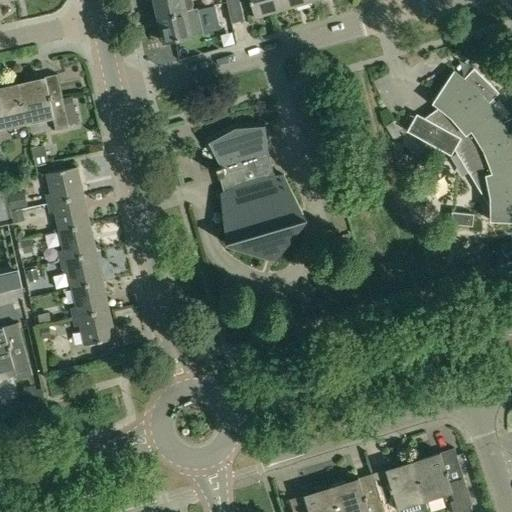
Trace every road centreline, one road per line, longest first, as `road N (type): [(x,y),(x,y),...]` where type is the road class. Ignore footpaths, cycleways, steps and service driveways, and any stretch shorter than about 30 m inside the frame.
road 1 (unclassified): [(183,387),(115,96)]
road 2 (tertiary): [(233,413),(511,326)]
road 3 (residential): [(115,96),(391,18)]
road 4 (residential): [(270,459),(470,396)]
road 5 (residential): [(507,511),(470,396)]
